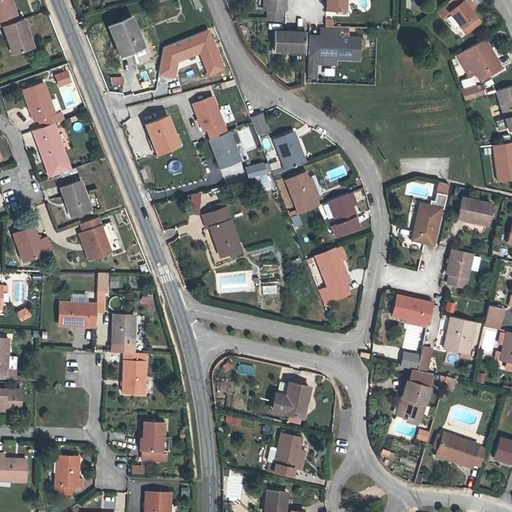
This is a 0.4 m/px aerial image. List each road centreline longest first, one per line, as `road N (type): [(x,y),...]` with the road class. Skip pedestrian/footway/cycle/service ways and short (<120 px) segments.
road 1 (residential): [(178,309),(336,346),(361,336),(381,239),(365,167),(345,141),(249,76),(215,0)]
road 2 (tertiary): [(178,309),(57,0)]
road 3 (residential): [(186,336),(332,368),(353,381),(360,458)]
road 4 (tertiary): [(207,511),(198,381),(186,336)]
